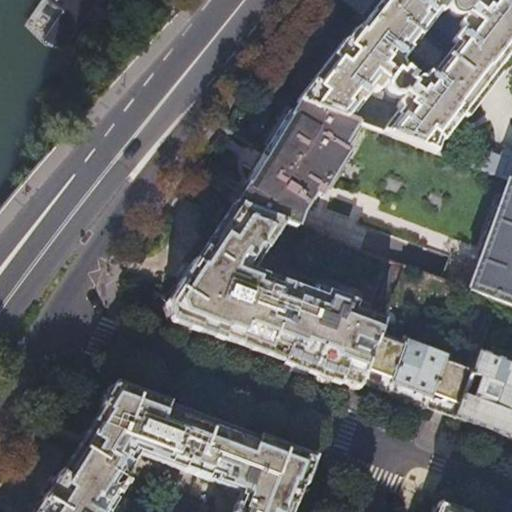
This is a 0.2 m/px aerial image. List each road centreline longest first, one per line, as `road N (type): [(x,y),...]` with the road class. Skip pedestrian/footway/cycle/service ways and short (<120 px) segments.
road 1 (residential): [(49,311),(380,444)]
road 2 (primary): [(49,311),(201,102),(196,59)]
road 3 (primary): [(101,173),(0,314)]
road 4 (primary): [(196,59),(101,173)]
road 5 (residential): [(380,444),(511,493)]
road 6 (primary): [(101,173),(70,176),(0,258)]
